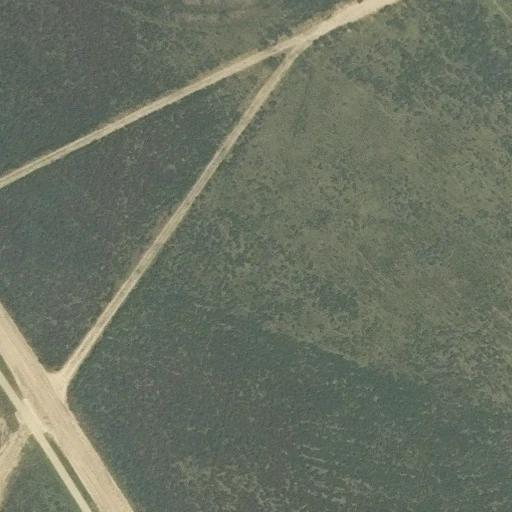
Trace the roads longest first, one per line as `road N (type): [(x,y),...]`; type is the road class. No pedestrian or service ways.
road 1 (track): [(0,184),(383,0)]
road 2 (track): [(0,333),(118,511)]
